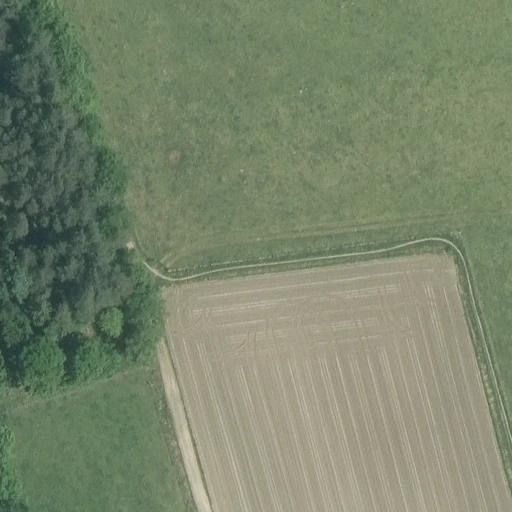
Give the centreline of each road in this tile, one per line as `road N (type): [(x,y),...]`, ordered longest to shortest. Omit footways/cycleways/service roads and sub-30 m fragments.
road 1 (track): [(200,511),(157,350),(122,257)]
road 2 (track): [(122,257),(45,30)]
